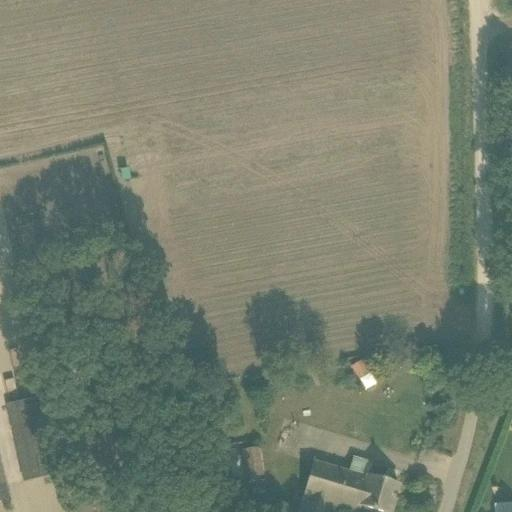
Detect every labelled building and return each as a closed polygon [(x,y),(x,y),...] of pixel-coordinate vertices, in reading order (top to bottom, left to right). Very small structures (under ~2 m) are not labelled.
[(36,400),(10,403),(20,482),(46,479),(36,400)] [(132,440),(114,444),(116,454),(126,452),(127,461),(136,459),(132,440)] [(229,449),(215,449),(215,464),(229,463),(229,449)] [(304,499),(299,511),(331,511),(333,508),(345,511),(359,511),(360,509),(368,511),(391,511),(398,488),(368,479),(372,467),(352,461),(348,474),(313,464),(303,499),(304,499)] [(0,504),(8,502),(0,466),(0,504)]
